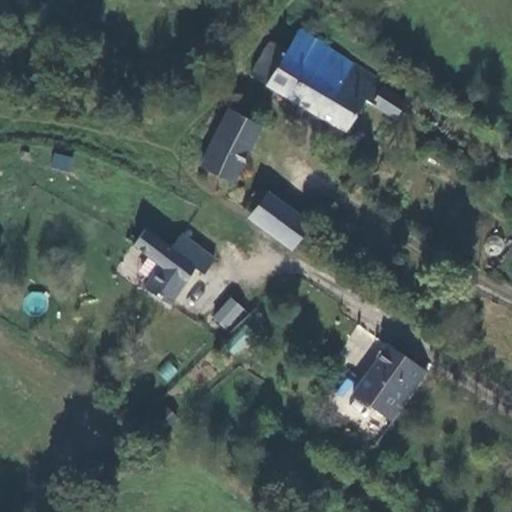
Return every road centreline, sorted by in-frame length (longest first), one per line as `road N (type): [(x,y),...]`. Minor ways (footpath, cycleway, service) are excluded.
road 1 (unclassified): [(511,408),(325,277),(298,263),(244,266)]
road 2 (unclassified): [(511,295),(303,164)]
